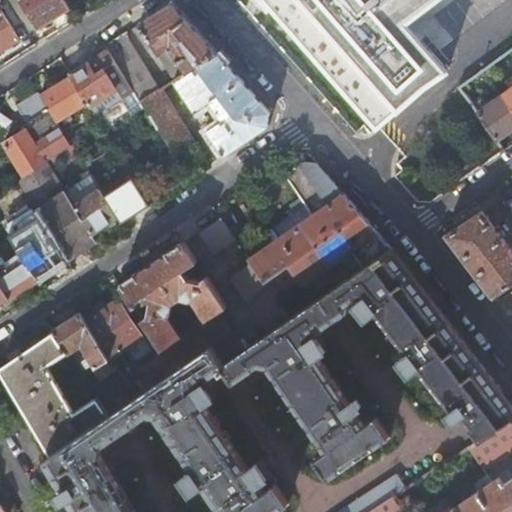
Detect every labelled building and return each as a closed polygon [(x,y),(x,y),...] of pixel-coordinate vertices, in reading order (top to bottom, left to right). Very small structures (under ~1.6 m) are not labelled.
[(53,18),(70,8),(65,0),(19,0),(37,28),(53,18)] [(264,0),(269,5),(378,129),(425,88),(448,71),(407,24),(438,0),(264,0)] [(140,24),(176,80),(220,53),(197,28),(174,3),(146,21),(140,24)] [(0,51),(18,40),(0,11),(0,51)] [(134,92),(141,102),(161,90),(126,34),(106,46),(109,50),(134,92)] [(85,63),(72,71),(73,73),(70,74),(72,76),(89,105),(116,89),(122,99),(134,92),(109,50),(90,62),(86,65),(85,63)] [(220,53),(176,80),(196,111),(212,101),(215,106),(212,109),(215,114),(210,118),(216,127),(209,131),(225,156),(270,126),(273,113),(220,53)] [(60,123),(89,105),(72,76),(57,86),(42,95),(60,123)] [(116,89),(89,105),(96,116),(122,99),(116,89)] [(141,102),(188,180),(210,166),(198,147),(196,148),(162,89),(161,90),(141,102)] [(14,173),(19,180),(25,176),(46,163),(44,160),(69,145),(59,130),(63,128),(60,123),(42,95),(39,91),(18,104),(24,113),(30,123),(23,127),(26,131),(5,144),(21,169),(14,173)] [(510,132),(511,130),(511,107),(505,97),(505,96),(479,114),(498,141),(510,132)] [(74,146),(52,159),(56,166),(78,153),(74,146)] [(19,180),(18,180),(32,203),(50,231),(68,260),(84,250),(98,241),(94,235),(107,225),(119,218),(101,189),(92,175),(66,191),(48,162),(46,163),(25,176),(19,180)] [(241,297),(267,335),(290,319),(275,297),(300,281),(303,284),(349,253),(359,266),(362,264),(365,268),(393,249),(362,214),(318,163),(304,162),(285,175),(301,199),(290,207),(295,214),(288,219),(274,228),(281,239),(250,260),(252,264),(230,279),(241,297)] [(129,170),(101,189),(119,218),(133,208),(147,199),(129,170)] [(412,176),(407,172),(403,176),(407,181),(412,176)] [(50,231),(32,203),(25,206),(34,221),(36,220),(45,233),(50,231)] [(447,236),(495,298),(511,286),(511,247),(509,243),(511,240),(511,238),(510,235),(506,239),(496,226),(506,218),(494,204),(447,236)] [(235,240),(220,218),(198,233),(212,255),(235,240)] [(14,224),(7,228),(24,254),(40,279),(54,270),(68,260),(50,231),(45,233),(41,236),(31,222),(18,230),(14,224)] [(178,370),(212,347),(198,326),(182,336),(168,314),(170,312),(171,304),(171,303),(182,296),(183,297),(190,299),(194,297),(208,319),(218,312),(227,306),(207,277),(201,281),(192,267),(198,262),(185,242),(153,263),(122,284),(135,304),(146,297),(150,303),(149,316),(144,319),(168,355),(178,370)] [(127,405),(111,416),(53,456),(46,461),(64,492),(61,494),(66,502),(69,500),(76,511),(136,511),(100,453),(104,445),(151,415),(157,416),(190,465),(183,470),(196,490),(204,485),(222,511),(277,511),(290,504),(276,484),(265,491),(260,485),(268,480),(254,459),(246,464),(203,399),(212,394),(206,385),(195,386),(196,380),(207,373),(209,375),(220,369),(223,372),(226,369),(234,380),(262,361),(268,364),(326,451),(316,458),(330,478),(391,437),(377,417),(366,424),(357,411),(363,407),(357,399),(351,403),(320,356),(327,351),(318,338),(312,337),(309,340),(308,338),(309,331),(321,324),(321,325),(327,325),(350,310),(351,305),(349,302),(358,296),(366,297),(364,309),(372,319),(379,314),(409,354),(403,359),(414,375),(422,370),(453,411),(451,413),(457,420),(463,416),(472,427),(481,439),(511,419),(511,403),(511,401),(393,249),(365,268),(290,319),(267,335),(244,351),(224,364),(212,347),(178,370),(165,379),(137,399),(127,405)] [(7,257),(0,261),(0,280),(11,299),(26,289),(40,279),(24,254),(10,263),(7,257)] [(0,305),(11,299),(0,280),(0,305)] [(103,310),(86,320),(111,358),(129,347),(137,342),(140,346),(146,342),(120,300),(103,310)] [(68,321),(54,330),(56,332),(69,353),(82,345),(97,367),(111,358),(86,320),(81,312),(68,321)] [(198,326),(212,347),(224,364),(244,351),(218,312),(208,319),(198,326)] [(69,353),(56,332),(1,368),(29,416),(53,456),(111,416),(106,409),(98,396),(75,410),(50,365),(69,353)] [(143,351),(140,346),(137,342),(129,347),(135,356),(143,351)] [(156,364),(165,379),(178,370),(168,355),(156,364)] [(123,399),(106,409),(111,416),(127,405),(123,399)] [(511,449),(511,419),(481,439),(470,447),(484,467),(511,449)] [(369,511),(394,496),(430,473),(445,463),(440,455),(382,493),(381,491),(348,511),(369,511)] [(511,511),(511,478),(509,481),(504,474),(494,481),(488,474),(474,485),(478,491),(454,508),(456,511),(511,511)] [(402,511),(404,511),(394,496),(369,511),(402,511)] [(447,511),(454,508),(448,500),(430,511),(447,511)]
